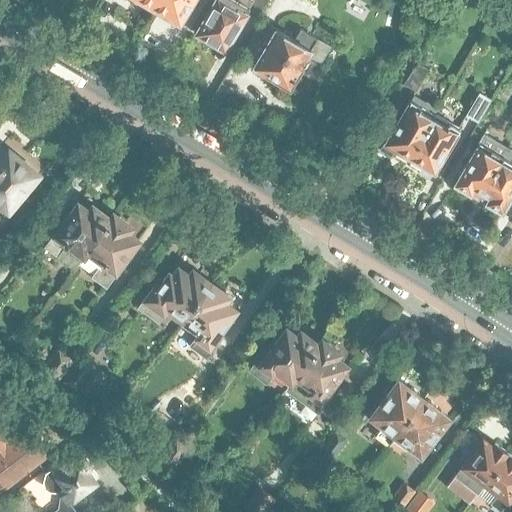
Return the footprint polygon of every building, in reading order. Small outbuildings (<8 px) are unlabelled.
[(183,17),(193,0),(155,0),(152,6),(167,15),(170,10),(183,17)] [(249,7),(253,0),(215,0),(197,32),(213,42),(216,37),(228,44),(249,7)] [(329,44),(318,38),(300,27),(293,39),(283,33),(290,21),(284,18),(277,29),(276,28),(254,65),(275,78),(276,82),(281,85),(286,84),(290,86),(301,67),(302,67),(305,66),(309,60),(308,56),(307,56),(309,53),(320,59),(329,44)] [(404,83),(416,91),(430,68),(418,60),(404,83)] [(478,122),(492,99),(480,92),(465,115),(478,122)] [(409,156),(433,116),(418,108),(420,104),(410,98),(384,141),(409,156)] [(434,170),(460,127),(448,120),(446,124),(433,116),(409,156),(434,170)] [(478,197),(508,146),(485,132),(455,183),(457,184),(457,189),(463,193),(468,191),(478,197)] [(511,148),(508,146),(478,197),(487,202),(487,206),(495,211),(500,210),(502,211),(511,193),(511,148)] [(0,206),(6,212),(38,173),(9,149),(0,160),(0,206)] [(65,245),(82,258),(86,252),(111,218),(94,206),(90,211),(79,203),(47,246),(58,254),(65,245)] [(106,283),(139,239),(129,231),(133,226),(115,213),(111,218),(86,252),(102,265),(95,275),(106,283)] [(183,324),(212,284),(194,270),(190,275),(179,267),(174,275),(170,272),(160,286),(157,284),(141,306),(160,320),(166,311),(183,324)] [(218,334),(236,309),(225,301),(229,296),(212,284),(183,324),(199,336),(192,345),(208,356),(222,337),(218,334)] [(290,384),(294,379),(323,338),(319,344),(301,331),(298,335),(286,327),(268,352),(265,350),(251,369),(266,381),(273,371),(290,384)] [(329,389),(347,365),(336,357),(341,351),(323,338),(294,379),(310,390),(302,400),(314,409),(312,411),(316,413),(332,391),(329,389)] [(57,384),(59,381),(75,360),(56,346),(39,371),(57,384)] [(75,360),(59,381),(87,401),(106,376),(78,357),(75,360)] [(396,435),(425,397),(420,394),(420,391),(414,387),(411,387),(399,378),(371,415),(396,435)] [(422,454),(450,417),(437,407),(437,403),(432,400),(429,400),(425,397),(396,435),(422,454)] [(151,415),(134,439),(156,455),(173,431),(151,415)] [(332,460),(347,441),(334,431),(320,450),(332,460)] [(0,491),(52,452),(47,446),(37,433),(13,451),(7,443),(0,448),(0,491)] [(192,447),(173,435),(172,435),(157,456),(175,470),(192,447)] [(484,438),(455,476),(478,494),(486,483),(487,484),(511,453),(496,441),(493,445),(484,438)] [(46,471),(44,481),(45,487),(51,491),(61,491),(62,493),(59,508),(53,511),(75,511),(69,502),(97,481),(87,467),(91,465),(77,445),(49,465),(51,468),(46,471)] [(207,474),(217,480),(226,463),(208,453),(207,453),(197,447),(187,460),(209,473),(207,474)] [(487,484),(479,495),(492,504),(501,511),(511,496),(511,453),(487,484)] [(397,511),(400,511),(416,490),(403,481),(387,503),(397,511)] [(267,511),(277,498),(258,485),(242,507),(246,509),(243,511),(267,511)] [(420,490),(403,511),(427,511),(436,502),(420,490)] [(277,503),(276,511),(291,511),(292,505),(285,500),(277,503)]
